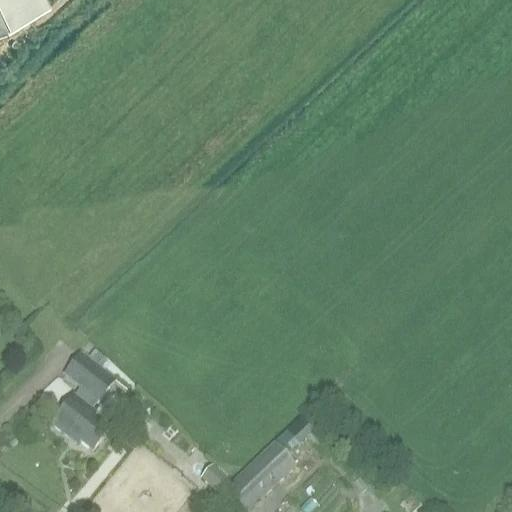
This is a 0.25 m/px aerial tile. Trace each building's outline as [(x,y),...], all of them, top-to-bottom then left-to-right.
[(0,0),(0,27),(48,5),(45,0),(0,0)] [(80,358),(64,379),(81,392),(74,401),(72,400),(50,427),(72,444),(75,441),(91,454),(111,429),(90,414),(97,405),(99,406),(115,385),(80,358)] [(242,511),(251,511),(296,469),(273,446),(230,487),(224,493),(242,511)] [(218,498),(224,493),(230,487),(212,469),(201,480),(218,498)] [(315,503),(307,511),(359,511),(367,503),(329,474),(310,499),(315,503)]
